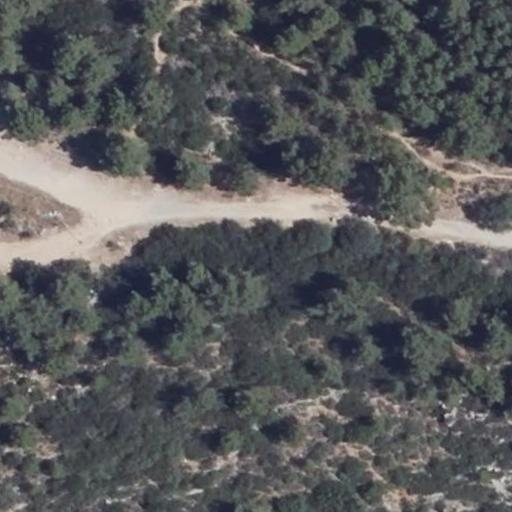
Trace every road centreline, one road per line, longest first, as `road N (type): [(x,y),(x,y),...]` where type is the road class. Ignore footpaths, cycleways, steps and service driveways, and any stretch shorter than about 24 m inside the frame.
road 1 (track): [(511,237),(275,210),(122,209)]
road 2 (track): [(122,209),(31,260),(0,256)]
road 3 (track): [(122,209),(0,168)]
